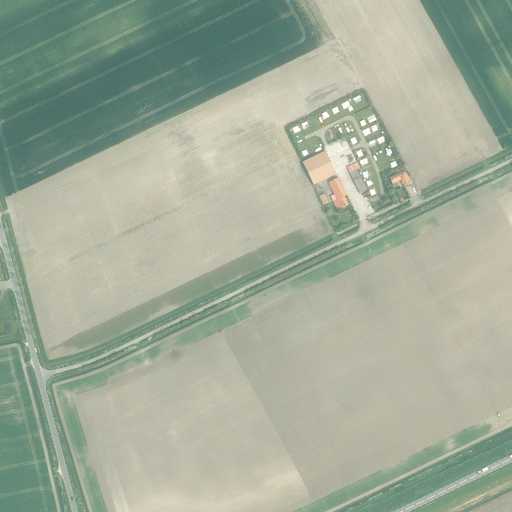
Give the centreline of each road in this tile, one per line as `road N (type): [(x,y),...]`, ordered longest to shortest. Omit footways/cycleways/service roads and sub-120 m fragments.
road 1 (unclassified): [(39,377),(114,351),(511,158)]
road 2 (tertiary): [(39,377),(0,228)]
road 3 (tertiary): [(74,511),(39,377)]
road 4 (secondary): [(401,511),(511,459)]
